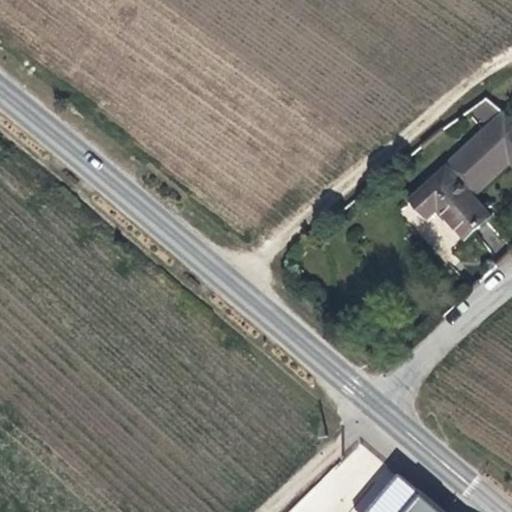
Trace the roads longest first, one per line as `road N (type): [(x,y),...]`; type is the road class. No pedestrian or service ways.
road 1 (secondary): [(376,407),(0,93)]
road 2 (track): [(511,56),(418,122),(236,290)]
road 3 (unclassified): [(376,407),(511,275)]
road 4 (secondary): [(501,511),(376,407)]
road 5 (track): [(266,511),(376,407)]
